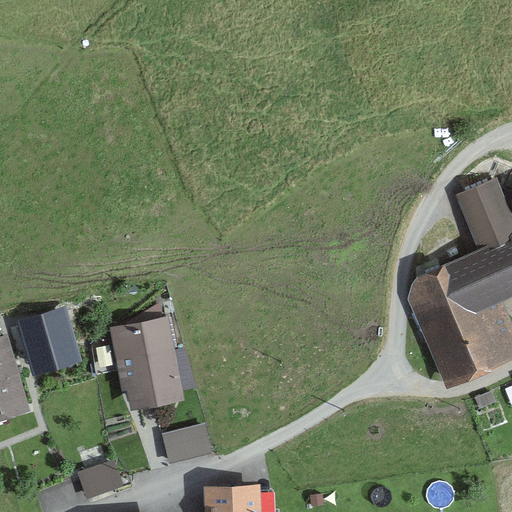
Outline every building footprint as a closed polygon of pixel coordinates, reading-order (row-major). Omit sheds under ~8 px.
[(511,235),(491,184),(458,198),(480,251),(511,237),(511,235)] [(480,257),(413,281),(407,302),(445,386),(506,360),(484,304),(499,298),(480,257)] [(68,299),(18,315),(35,368),(86,352),(68,299)] [(158,323),(114,332),(129,408),(173,399),(158,323)] [(0,328),(0,417),(23,411),(0,328)] [(201,429),(163,437),(169,462),(206,454),(201,429)] [(113,456),(77,468),(87,495),(123,483),(113,456)] [(253,511),(253,490),(205,491),(205,511),(253,511)]
